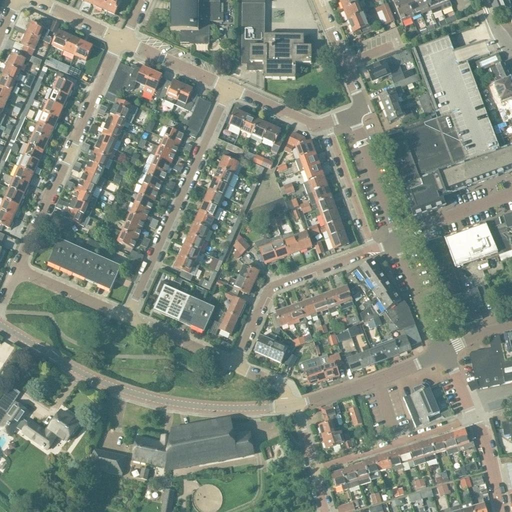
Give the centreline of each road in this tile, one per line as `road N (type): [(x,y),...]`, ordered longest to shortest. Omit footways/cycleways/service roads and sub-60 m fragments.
road 1 (unclassified): [(293,406),(227,408),(145,396),(102,382),(0,325)]
road 2 (residential): [(16,271),(120,40)]
road 3 (residential): [(126,319),(229,88)]
road 4 (residential): [(235,364),(273,289),(372,250)]
road 5 (residential): [(313,470),(473,419)]
road 6 (residential): [(443,352),(293,406)]
road 7 (residential): [(326,121),(372,250)]
road 8 (residential): [(397,239),(351,114)]
road 9 (residential): [(351,114),(363,109),(315,0)]
road 10 (residential): [(397,239),(511,188)]
road 11 (residential): [(443,352),(397,239)]
road 12 (residential): [(126,319),(16,271)]
